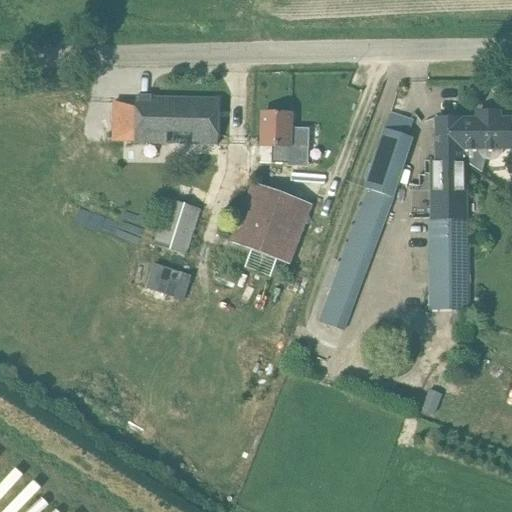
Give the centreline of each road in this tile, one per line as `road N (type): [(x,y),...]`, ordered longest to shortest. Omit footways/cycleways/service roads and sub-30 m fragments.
road 1 (unclassified): [(511,50),(208,53),(0,68)]
road 2 (unknown): [(408,51),(375,200),(342,286)]
